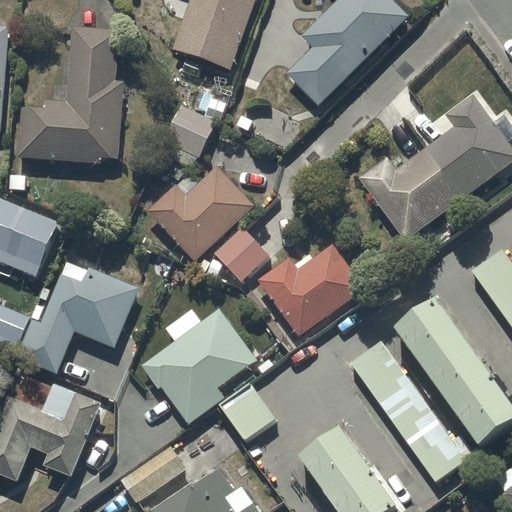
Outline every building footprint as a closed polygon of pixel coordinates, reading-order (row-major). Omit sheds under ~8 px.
[(191,0),(174,49),(231,69),(256,0),(191,0)] [(313,47),(287,73),(320,106),(410,16),(394,0),(339,0),(303,36),(313,47)] [(0,132),(6,132),(13,27),(0,25),(0,132)] [(49,110),(24,109),(21,157),(104,163),(104,157),(121,158),(124,83),(118,83),(121,31),(74,29),(71,103),(50,102),(49,110)] [(389,158),(361,178),(406,240),(511,162),(511,146),(509,141),(511,138),(511,124),(505,116),(495,124),(475,96),(448,116),(457,127),(398,171),(389,158)] [(217,123),(183,107),(166,140),(171,143),(165,154),(193,167),(198,157),(201,158),(217,123)] [(191,175),(150,212),(196,260),(254,206),(218,167),(200,184),(191,175)] [(0,197),(0,260),(40,277),(62,223),(0,197)] [(245,229),(217,254),(243,282),(270,257),(245,229)] [(291,259),(261,282),(301,335),(365,289),(334,246),(300,270),(291,259)] [(511,264),(503,252),(473,272),(511,325),(511,264)] [(60,375),(77,331),(118,349),(142,289),(93,268),(87,283),(64,274),(45,325),(33,321),(19,360),(60,375)] [(511,403),(437,299),(398,326),(482,443),(511,420),(511,403)] [(0,350),(17,357),(32,319),(0,305),(0,350)] [(179,341),(145,366),(162,388),(164,387),(192,423),(225,398),(219,390),(260,358),(222,310),(205,323),(195,310),(169,329),(179,341)] [(382,342),(353,363),(437,481),(467,460),(382,342)] [(0,472),(19,482),(35,447),(53,455),(48,466),(75,477),(105,404),(57,385),(45,412),(15,399),(0,436),(0,472)] [(251,385),(222,405),(247,439),(275,418),(251,385)] [(342,428),(303,457),(343,511),(387,511),(399,504),(342,428)] [(173,447),(125,480),(139,501),(188,469),(173,447)] [(511,468),(497,479),(507,493),(504,494),(511,505),(511,468)] [(262,511),(243,486),(237,491),(221,469),(197,486),(195,483),(156,511),(262,511)]
